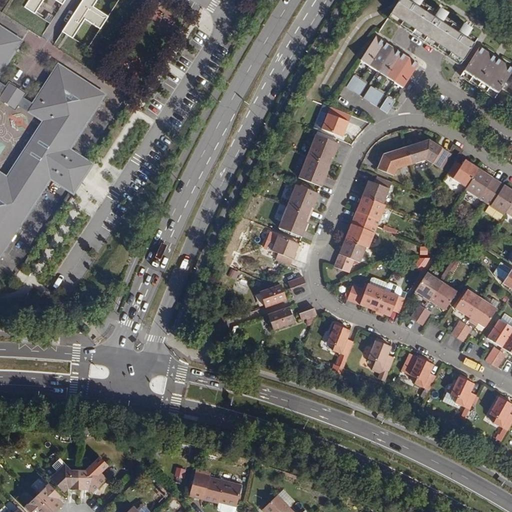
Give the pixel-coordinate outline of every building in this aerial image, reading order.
[(28,0),(24,7),(34,13),(42,0),(56,0),(62,3),(64,0),(28,0)] [(82,0),(63,31),(72,38),(85,18),(100,28),(108,16),(93,6),(96,0),(82,0)] [(478,38),(419,0),(399,0),(389,16),(461,63),(478,38)] [(25,93),(9,83),(6,87),(0,83),(0,75),(21,41),(0,27),(0,253),(10,237),(12,238),(16,231),(15,231),(51,176),(55,179),(54,180),(61,184),(62,183),(74,191),(92,164),(80,155),(81,153),(74,150),(74,151),(69,148),(104,95),(58,65),(32,104),(22,97),(25,93)] [(361,59),(370,65),(385,42),(376,36),(361,59)] [(393,48),(385,42),(370,65),(379,70),(393,48)] [(511,71),(511,66),(480,46),(471,61),(462,74),(496,96),(511,71)] [(402,53),(393,48),(379,70),(387,76),(402,53)] [(387,76),(395,81),(410,58),(402,53),(387,76)] [(410,58),(395,81),(404,87),(419,64),(410,58)] [(353,91),(361,79),(354,75),(346,86),(353,91)] [(361,79),(353,91),(359,95),(367,83),(361,79)] [(363,98),(370,102),(378,90),(371,86),(363,98)] [(378,90),(370,102),(376,106),(383,94),(378,90)] [(395,101),(388,97),(381,109),(388,113),(395,101)] [(351,114),(336,108),(331,106),(326,118),(319,116),(315,126),(322,129),(342,137),(351,114)] [(317,134),(308,156),(329,164),(332,157),(334,158),(340,143),(317,134)] [(405,148),(411,164),(426,159),(442,168),(450,154),(429,140),(405,148)] [(396,169),(411,164),(405,148),(382,155),(376,169),(393,175),(396,169)] [(329,164),(308,156),(300,177),(323,186),(328,172),(326,171),(329,164)] [(446,175),(466,187),(478,168),(464,160),(461,165),(455,161),(446,175)] [(478,168),(466,187),(464,189),(484,202),(498,181),(478,168)] [(362,197),(382,205),(392,183),(377,177),(374,184),(368,181),(362,197)] [(511,202),(511,190),(498,181),(484,202),(489,205),(485,212),(500,221),(504,214),(511,202)] [(288,206),(309,214),(312,208),(314,208),(320,194),(297,185),(288,206)] [(385,206),(382,205),(362,197),(353,217),(377,227),(385,206)] [(306,222),(309,214),(288,206),(279,228),(302,237),(308,223),(306,222)] [(345,239),(366,247),(368,248),(377,227),(353,217),(345,239)] [(395,238),(398,230),(385,225),(382,233),(395,238)] [(300,243),(279,235),(274,249),(279,252),(276,259),(292,265),(300,243)] [(360,263),(366,247),(345,239),(334,267),(348,272),(353,260),(360,263)] [(421,247),(420,257),(428,258),(429,247),(421,247)] [(429,260),(420,257),(416,269),(425,272),(429,260)] [(511,270),(510,269),(505,266),(500,262),(493,272),(499,281),(501,282),(511,289),(511,270)] [(429,301),(441,282),(426,273),(414,291),(429,301)] [(304,282),(302,275),(287,280),(289,287),(304,282)] [(373,311),(381,290),(382,290),(385,284),(372,278),(370,279),(368,285),(366,284),(364,290),(351,285),(345,300),(373,311)] [(456,292),(441,282),(429,301),(444,310),(456,292)] [(285,299),(280,283),(259,290),(265,306),(285,299)] [(382,290),(381,290),(373,311),(388,317),(390,311),(397,313),(404,299),(405,297),(406,293),(401,291),(399,288),(388,284),(385,286),(382,290)] [(468,318),(481,299),(466,290),(454,309),(468,318)] [(481,299),(468,318),(483,328),(495,309),(481,299)] [(416,322),(425,308),(418,304),(409,318),(416,322)] [(296,323),(290,307),(269,315),(275,331),(296,323)] [(315,313),(313,307),(298,312),(301,318),(315,313)] [(425,308),(416,322),(421,325),(430,312),(425,308)] [(501,320),(499,319),(487,338),(501,347),(511,330),(511,318),(505,314),(501,320)] [(450,334),(456,337),(464,324),(459,321),(450,334)] [(349,330),(334,324),(327,341),(334,344),(331,350),(340,354),(335,366),(341,369),(344,361),(345,358),(347,352),(352,342),(346,339),(349,330)] [(464,324),(456,337),(462,341),(470,328),(464,324)] [(511,330),(501,347),(511,353),(511,330)] [(390,347),(375,341),(368,358),(375,361),(373,366),(382,370),(380,374),(378,380),(383,382),(393,358),(387,356),(390,347)] [(484,360),(490,364),(499,350),(493,346),(484,360)] [(505,354),(499,350),(490,364),(496,367),(505,354)] [(431,365),(416,357),(409,375),(415,378),(413,384),(427,390),(434,376),(428,373),(431,365)] [(329,372),(338,375),(341,369),(335,366),(331,365),(329,372)] [(473,384),(458,377),(449,394),(446,392),(445,393),(442,401),(452,406),(454,403),(464,407),(460,417),(464,419),(475,395),(469,393),(473,384)] [(511,407),(511,406),(498,398),(489,414),(495,418),(493,424),(506,431),(511,420),(511,416),(508,415),(511,407)] [(78,472),(78,491),(86,490),(86,489),(89,489),(92,493),(107,479),(101,473),(108,466),(100,457),(92,464),(84,472),(78,472)] [(70,491),(78,491),(78,472),(74,472),(66,464),(51,478),(65,492),(69,488),(70,489),(70,491)] [(241,486),(194,475),(189,495),(203,499),(203,500),(220,504),(220,503),(236,507),(241,486)] [(37,496),(52,511),(57,511),(64,505),(62,503),(57,499),(61,496),(49,485),(37,496)] [(52,511),(37,496),(25,508),(29,511),(52,511)] [(290,511),(275,497),(261,511),(262,511),(290,511)] [(149,511),(145,507),(145,506),(143,503),(141,503),(139,506),(139,507),(136,510),(133,507),(128,511),(149,511)]
